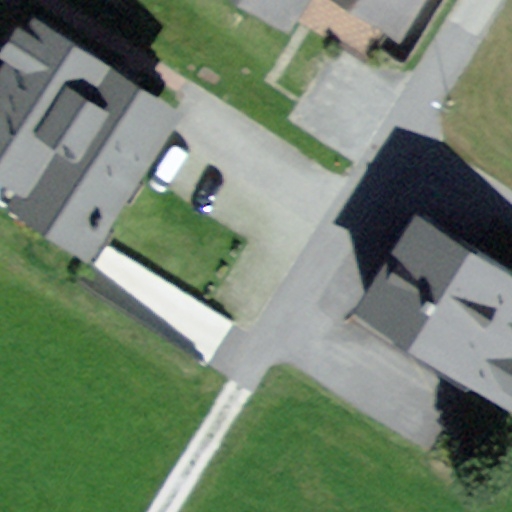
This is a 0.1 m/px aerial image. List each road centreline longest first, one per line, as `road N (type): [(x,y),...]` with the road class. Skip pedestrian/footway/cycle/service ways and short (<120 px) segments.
road 1 (track): [(155,511),(275,321)]
road 2 (residential): [(275,321),(387,143)]
road 3 (residential): [(387,143),(478,0)]
road 4 (residential): [(511,221),(387,143)]
